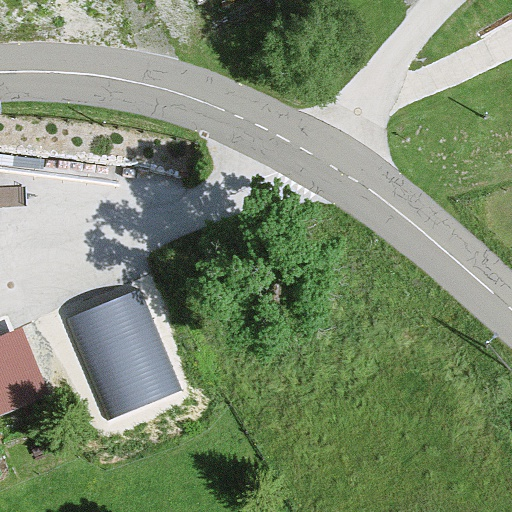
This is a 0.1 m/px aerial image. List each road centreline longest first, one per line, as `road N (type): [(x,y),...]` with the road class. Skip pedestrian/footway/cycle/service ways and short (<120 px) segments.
road 1 (residential): [(0,301),(153,233),(303,150)]
road 2 (tertiary): [(0,75),(93,77),(191,98),(303,150)]
road 3 (tertiary): [(303,150),(344,173),(511,308)]
road 4 (residential): [(303,150),(456,0)]
